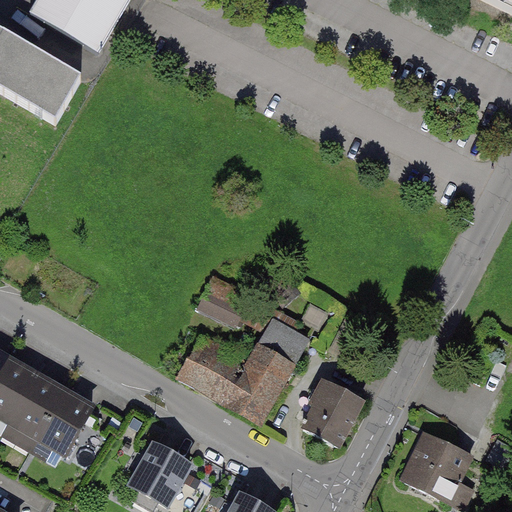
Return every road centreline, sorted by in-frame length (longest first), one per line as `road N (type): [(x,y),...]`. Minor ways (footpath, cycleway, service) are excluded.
road 1 (residential): [(341,494),(0,303)]
road 2 (residential): [(341,494),(511,168)]
